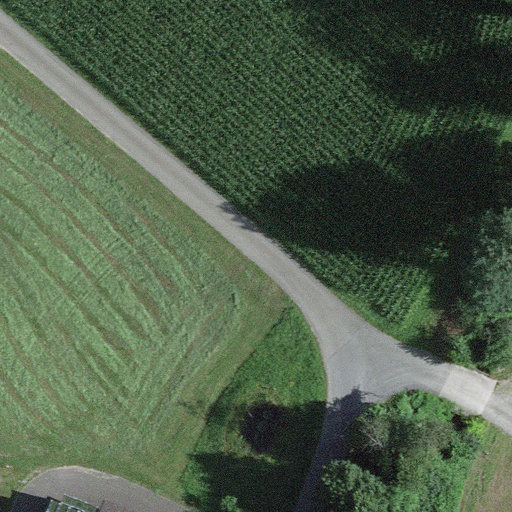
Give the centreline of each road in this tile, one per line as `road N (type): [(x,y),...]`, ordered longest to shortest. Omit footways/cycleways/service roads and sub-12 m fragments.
road 1 (track): [(371,340),(313,511)]
road 2 (track): [(371,340),(492,425)]
